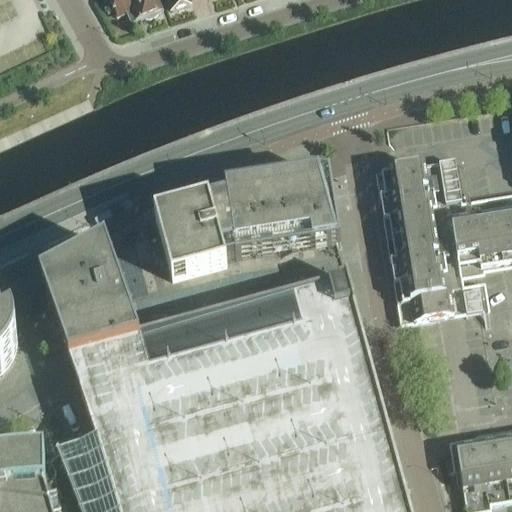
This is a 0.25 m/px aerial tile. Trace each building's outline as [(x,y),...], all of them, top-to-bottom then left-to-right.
[(103,0),(106,8),(110,6),(116,22),(127,18),(131,28),(137,25),(133,17),(133,0),(103,0)] [(133,0),(133,17),(137,25),(144,23),(144,24),(146,24),(149,24),(156,21),(158,19),(159,18),(154,6),(157,4),(155,0),(133,0)] [(167,0),(172,15),(189,10),(185,0),(160,0),(161,2),(167,0)] [(48,48),(58,69),(80,59),(70,38),(48,48)] [(454,169),(439,171),(445,212),(461,209),(454,169)] [(389,201),(380,203),(384,226),(392,225),(399,265),(390,267),(394,290),(403,289),(406,308),(405,309),(405,310),(411,309),(415,329),(413,329),(413,331),(452,325),(454,324),(450,301),(449,301),(444,302),(441,283),(439,266),(444,265),(443,260),(438,261),(438,259),(437,253),(431,219),(428,202),(433,201),(433,196),(428,197),(427,189),(424,174),(384,180),(384,182),(385,182),(389,201)] [(347,290),(337,253),(341,252),(329,183),(224,199),(226,208),(209,213),(209,211),(154,225),(105,250),(40,285),(47,306),(51,318),(58,337),(66,362),(68,367),(347,290)] [(466,230),(451,232),(458,272),(459,272),(459,270),(479,267),(480,276),(511,271),(511,217),(506,218),(502,219),(503,224),(479,228),(479,223),(474,224),(475,228),(466,230)] [(45,472),(44,465),(32,466),(30,465),(28,465),(25,464),(22,464),(20,465),(16,466),(13,468),(0,470),(0,511),(408,511),(361,341),(347,290),(68,367),(74,385),(80,401),(80,402),(89,427),(97,453),(78,462),(62,468),(60,461),(58,462),(59,464),(48,473),(46,472),(45,472)] [(479,300),(463,302),(466,322),(482,320),(479,300)] [(0,383),(3,381),(6,378),(11,372),(12,369),(14,366),(15,362),(16,359),(17,356),(17,352),(17,349),(17,345),(16,342),(13,336),(4,340),(0,326),(0,383)] [(451,466),(445,467),(447,480),(453,479),(455,479),(459,478),(462,492),(464,503),(465,511),(489,511),(507,509),(511,508),(511,446),(456,455),(456,458),(457,462),(457,465),(451,466)]
